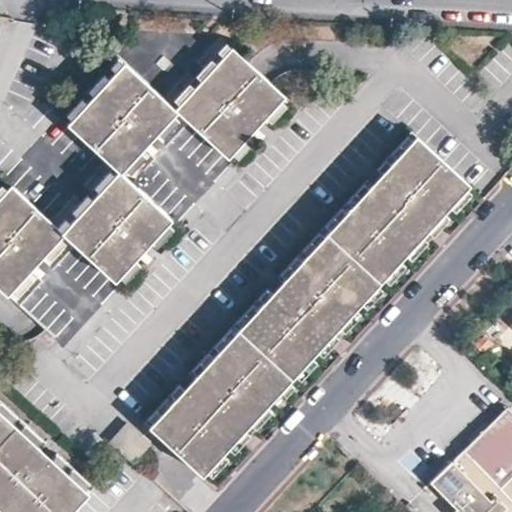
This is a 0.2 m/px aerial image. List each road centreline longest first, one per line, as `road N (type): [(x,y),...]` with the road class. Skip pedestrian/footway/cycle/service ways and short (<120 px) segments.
road 1 (residential): [(501,216),(227,511)]
road 2 (residential): [(344,1),(511,10)]
